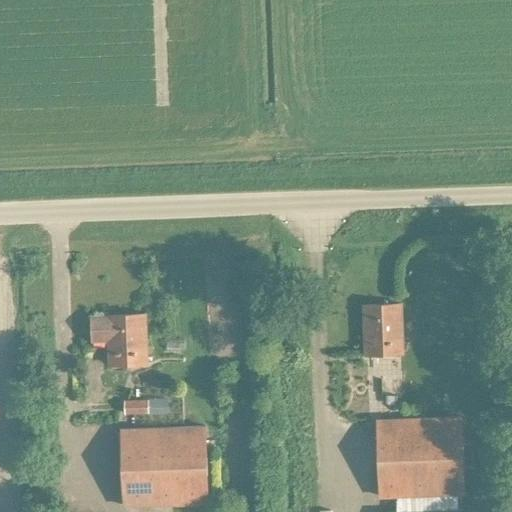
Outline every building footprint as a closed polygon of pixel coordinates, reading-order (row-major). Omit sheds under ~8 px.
[(361,308),(363,357),(400,356),(398,307),(361,308)] [(90,321),(90,343),(106,343),(107,368),(145,366),(143,317),(105,318),(106,321),(90,321)] [(165,402),(146,402),(146,404),(146,416),(146,417),(166,416),(165,402)] [(146,416),(146,404),(122,404),(122,417),(146,416)] [(461,497),(459,420),(375,423),(378,500),(461,497)] [(119,432),(122,509),(206,506),(203,429),(119,432)]
